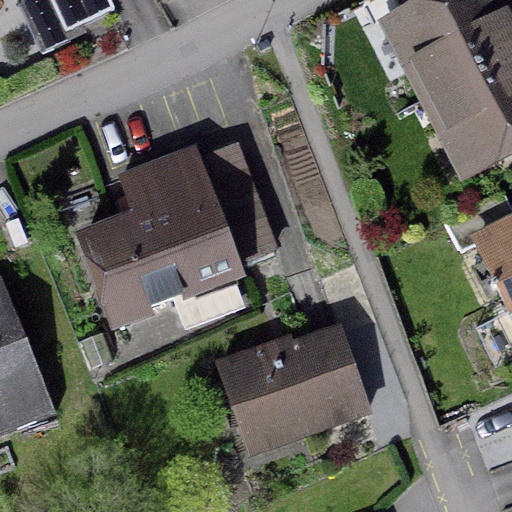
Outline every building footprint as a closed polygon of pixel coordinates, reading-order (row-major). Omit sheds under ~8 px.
[(49,0),(67,32),(113,7),(109,0),(49,0)] [(462,0),(400,31),(431,93),(511,53),(511,38),(493,0),(462,0)] [(511,156),(511,53),(431,93),(472,176),(511,156)] [(235,278),(204,185),(109,217),(140,309),(235,278)] [(511,307),(511,240),(485,254),(511,307)] [(0,411),(26,402),(0,328),(0,411)] [(356,417),(328,341),(221,379),(248,456),(356,417)]
